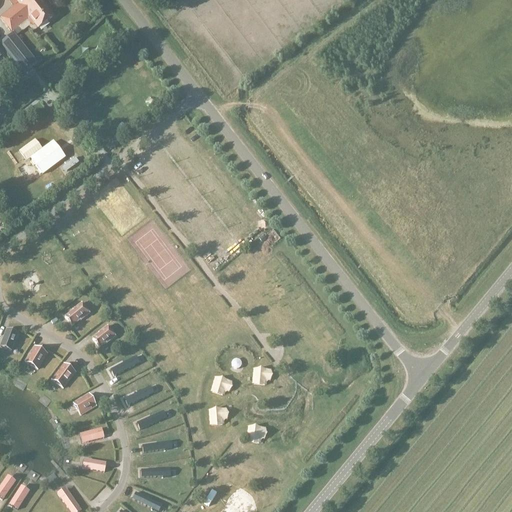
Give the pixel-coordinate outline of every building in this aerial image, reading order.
[(53,17),(39,0),(14,0),(18,5),(0,19),(11,33),(12,32),(19,28),(29,19),(38,30),(53,17)] [(19,28),(12,32),(13,34),(0,44),(0,45),(25,76),(35,68),(38,66),(15,38),(22,32),(19,28)] [(66,157),(53,140),(42,149),(34,139),(18,151),(25,161),(29,158),(42,175),(66,157)] [(75,157),(61,167),(65,172),(79,162),(75,157)] [(80,321),(89,314),(81,304),(72,311),(73,312),(64,318),(71,327),(79,321),(80,321)] [(115,337),(107,327),(98,334),(98,335),(92,340),(99,349),(105,343),(106,344),(115,337)] [(17,334),(6,330),(0,345),(0,348),(10,352),(17,334)] [(46,355),(34,348),(25,363),(37,370),(46,355)] [(134,355),(108,370),(113,378),(139,362),(134,355)] [(77,375),(63,365),(51,381),(65,391),(77,375)] [(268,369),(254,368),(252,385),(266,386),(268,369)] [(229,381),(215,377),(210,393),(224,397),(229,381)] [(150,384),(123,395),(126,403),(154,392),(150,384)] [(97,409),(89,396),(73,405),(81,419),(97,409)] [(222,409),(208,410),(210,427),(224,425),(222,409)] [(163,411),(135,423),(139,431),(166,420),(163,411)] [(262,428),(248,427),(247,443),(261,445),(262,428)] [(105,442),(102,431),(80,436),(83,447),(105,442)] [(170,441),(140,447),(142,455),(171,450),(170,441)] [(105,475),(107,464),(85,461),(83,471),(105,475)] [(170,469),(140,470),(140,479),(170,478),(170,469)] [(0,500),(4,503),(17,483),(8,477),(0,488),(0,500)] [(16,511),(18,511),(30,494),(21,488),(9,507),(16,511)] [(80,511),(66,491),(58,496),(68,511),(80,511)] [(158,511),(162,505),(135,492),(131,500),(156,511),(158,511)]
